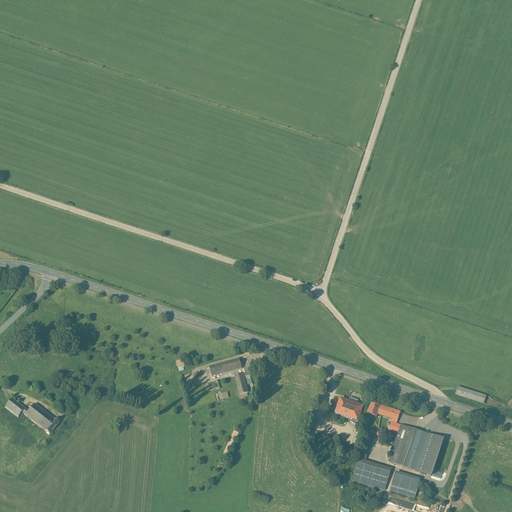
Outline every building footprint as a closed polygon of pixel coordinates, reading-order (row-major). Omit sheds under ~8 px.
[(239,360),(220,365),(222,375),(242,370),(239,360)] [(220,365),(209,368),(212,378),(222,375),(220,365)] [(243,374),(234,376),(240,395),(248,393),(243,374)] [(245,377),(245,379),(246,379),(248,385),(253,384),(250,376),(245,377)] [(458,387),(455,395),(483,404),(486,396),(458,387)] [(26,410),(12,400),(6,408),(18,418),(22,413),(26,410)] [(363,407),(340,400),(336,415),(358,422),(363,407)] [(380,406),(372,403),(370,411),(369,410),(368,414),(376,417),(377,414),(380,406)] [(54,420),(35,405),(29,412),(26,416),(45,432),(54,420)] [(380,406),(377,414),(392,419),(391,423),(392,423),(396,424),(400,413),(380,406)] [(54,420),(45,432),(48,433),(47,434),(49,436),(50,435),(51,435),(60,423),(55,420),(54,420)] [(396,424),(392,423),(389,430),(395,432),(397,425),(396,424)] [(412,429),(401,426),(398,433),(388,463),(400,467),(412,429)] [(412,429),(400,467),(407,469),(410,460),(418,462),(418,463),(420,463),(430,435),(412,429)] [(234,430),(219,464),(224,466),(239,432),(234,430)] [(361,431),(355,430),(350,444),(356,446),(361,431)] [(430,435),(420,463),(418,463),(415,472),(427,476),(439,438),(430,435)] [(359,460),(359,461),(365,463),(365,462),(373,440),(367,438),(359,460)] [(391,470),(365,462),(365,463),(359,461),(359,460),(358,464),(390,474),(391,470)] [(418,462),(410,460),(407,469),(415,472),(418,463),(418,462)] [(390,474),(358,464),(357,469),(388,478),(390,474)] [(357,469),(356,469),(353,479),(385,489),(389,478),(388,478),(357,469)] [(420,480),(396,473),(393,483),(417,490),(420,480)] [(417,490),(393,483),(391,491),(415,498),(417,490)] [(377,499),(377,497),(377,495),(376,493),(374,492),(372,492),(370,492),(368,493),(367,495),(367,497),(367,499),(368,501),(370,502),(372,503),(374,502),(376,501),(377,499)] [(384,511),(385,511),(426,511),(428,508),(389,496),(384,511)]
